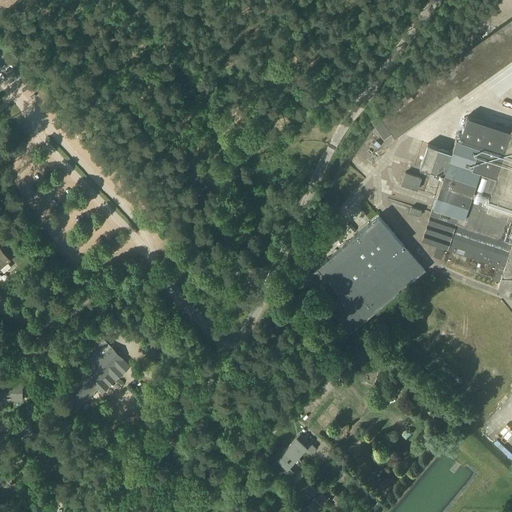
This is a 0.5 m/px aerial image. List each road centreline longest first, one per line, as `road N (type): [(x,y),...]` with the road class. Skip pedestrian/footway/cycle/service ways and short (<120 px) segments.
road 1 (unclassified): [(227,352),(254,314),(330,147),(433,0)]
road 2 (unknown): [(511,67),(393,150),(378,179),(383,202),(429,260),(511,301)]
road 3 (unclassified): [(156,271),(139,224),(23,105)]
road 4 (unclassified): [(23,105),(43,143),(156,271)]
road 5 (unclassified): [(118,511),(134,477),(227,352)]
